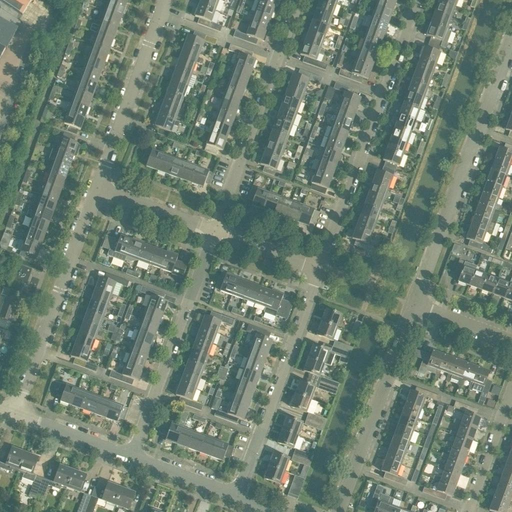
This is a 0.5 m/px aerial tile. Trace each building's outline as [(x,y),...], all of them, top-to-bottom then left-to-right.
[(0,0),(0,1),(22,16),(32,0),(0,0)] [(107,0),(103,0),(100,10),(121,17),(124,18),(126,11),(124,10),(125,6),(109,0),(107,0)] [(218,0),(200,0),(199,5),(215,11),(219,0),(218,0)] [(323,0),(319,0),(316,10),(332,16),(337,5),(323,0)] [(392,0),(378,0),(376,7),(392,12),(396,1),(392,0)] [(439,0),(438,2),(455,8),(457,0),(439,0)] [(259,2),(254,13),(271,19),(275,7),(259,2)] [(438,2),(434,14),(450,20),(455,8),(438,2)] [(215,11),(199,5),(194,17),(199,19),(197,24),(208,28),(210,23),(211,23),(215,11)] [(376,7),(372,18),(388,24),(392,12),(376,7)] [(121,17),(100,10),(96,21),(101,23),(117,29),(121,17)] [(316,10),(312,21),(328,27),(332,16),(316,10)] [(271,19),(254,13),(250,24),(266,30),(271,19)] [(434,14),(430,25),(446,31),(450,20),(434,14)] [(372,18),(368,29),(384,35),(388,24),(372,18)] [(0,45),(5,49),(7,49),(17,29),(0,19),(0,45)] [(312,21),(308,33),(324,39),(328,27),(312,21)] [(101,23),(97,34),(113,40),(117,29),(101,23)] [(222,27),(211,23),(210,23),(208,28),(220,33),(222,27)] [(250,24),(246,36),(244,41),(256,46),(258,40),(264,43),(267,35),(265,34),(266,30),(250,24)] [(431,38),(429,43),(440,47),(442,42),(446,31),(430,25),(429,28),(426,27),(423,35),(426,36),(431,38)] [(368,29),(364,40),(380,46),(384,35),(368,29)] [(188,36),(183,47),(200,53),(204,42),(203,41),(205,36),(194,32),(192,38),(188,36)] [(246,36),(235,32),(233,37),(244,41),(246,36)] [(308,33),(304,44),(320,50),(324,39),(308,33)] [(97,34),(93,45),(109,51),(113,40),(97,34)] [(203,41),(204,42),(215,46),(217,40),(205,36),(203,41)] [(364,40),(360,51),(376,57),(380,46),(364,40)] [(424,48),(420,59),(436,65),(440,53),(438,53),(440,47),(429,43),(427,49),(424,48)] [(324,51),(320,50),(304,44),(300,56),(304,57),(302,63),(325,71),(327,65),(316,61),(318,55),(323,56),(324,51)] [(93,45),(89,56),(105,62),(109,51),(93,45)] [(228,51),(239,55),(241,49),(230,45),(228,51)] [(183,47),(179,59),(196,64),(200,53),(183,47)] [(239,55),(235,66),(251,72),(255,61),(251,59),(253,54),(241,49),(239,55)] [(360,51),(355,63),(372,68),(376,57),(360,51)] [(89,56),(85,68),(101,74),(105,62),(89,56)] [(179,59),(175,70),(191,76),(196,64),(179,59)] [(420,59),(416,71),(432,77),(436,65),(420,59)] [(372,68),(355,63),(351,74),(351,75),(349,80),(361,84),(363,79),(367,80),(372,68)] [(235,66),(231,77),(247,83),(251,72),(235,66)] [(85,68),(81,79),(97,85),(101,74),(85,68)] [(175,70),(171,81),(187,87),(191,76),(175,70)] [(293,74),(289,86),(305,92),(309,80),(311,75),(299,70),(297,76),(293,74)] [(338,76),(349,80),(351,75),(351,74),(340,70),(338,76)] [(416,71),(411,82),(428,88),(432,77),(416,71)] [(309,80),(320,84),(322,79),(311,75),(309,80)] [(231,77),(227,89),(243,95),(247,83),(231,77)] [(81,79),(77,90),(93,96),(97,85),(81,79)] [(171,81),(167,92),(183,98),(187,87),(171,81)] [(411,82),(407,93),(424,99),(428,88),(411,82)] [(333,89),(344,93),(347,88),(335,84),(333,89)] [(289,86),(284,97),(301,103),(305,92),(289,86)] [(344,93),(340,105),(356,111),(360,99),(356,97),(358,92),(347,88),(344,93)] [(227,89),(222,100),(239,106),(243,95),(227,89)] [(77,90),(72,101),(88,107),(93,96),(77,90)] [(167,92),(163,104),(179,110),(183,98),(167,92)] [(333,95),(331,95),(326,93),(324,99),(329,100),(331,101),(333,95)] [(407,93),(403,104),(419,110),(424,99),(407,93)] [(284,97),(280,108),(297,114),(301,103),(284,97)] [(222,100),(218,111),(235,117),(239,106),(222,100)] [(72,101),(68,113),(84,119),(88,107),(72,101)] [(163,104),(159,115),(175,121),(179,110),(163,104)] [(403,104),(399,116),(415,121),(419,110),(403,104)] [(340,105),(336,116),(352,122),(356,111),(340,105)] [(280,108),(276,120),(292,126),(297,114),(280,108)] [(218,111),(214,123),(231,128),(235,117),(218,111)] [(84,119),(68,113),(64,125),(67,126),(65,131),(76,135),(78,130),(80,131),(84,119)] [(175,121),(159,115),(157,119),(155,118),(152,126),(155,127),(154,127),(159,129),(157,134),(168,138),(170,133),(171,133),(175,121)] [(336,116),(332,127),(348,133),(349,130),(352,130),(354,123),(352,122),(336,116)] [(399,116),(395,127),(411,133),(415,121),(399,116)] [(276,120),(272,131),(288,137),(292,126),(276,120)] [(214,123),(210,134),(226,140),(231,128),(214,123)] [(332,127),(328,139),(344,144),(348,133),(332,127)] [(395,127),(391,138),(407,144),(411,133),(395,127)] [(272,131),(268,142),(284,148),(288,137),(272,131)] [(64,133),(58,150),(73,156),(75,153),(77,153),(80,146),(78,145),(73,143),(75,138),(64,133)] [(226,140),(210,134),(206,146),(204,151),(216,155),(218,150),(222,152),(226,140)] [(391,138),(387,150),(403,156),(407,144),(391,138)] [(328,139),(324,150),(340,156),(344,144),(328,139)] [(268,142),(264,154),(280,160),(284,148),(268,142)] [(499,149),(494,161),(510,167),(511,160),(511,147),(505,145),(503,150),(499,149)] [(49,160),(53,162),(69,168),(73,156),(58,150),(53,149),(49,160)] [(146,167),(157,171),(163,155),(152,151),(146,149),(142,161),(147,163),(146,167)] [(324,150),(320,161),(336,167),(340,156),(324,150)] [(385,162),(383,168),(395,172),(397,166),(399,167),(403,156),(387,150),(383,161),(385,162)] [(264,167),(262,172),(274,177),(276,171),(280,160),(264,154),(262,157),(260,157),(257,164),(260,165),(264,167)] [(157,171),(168,176),(174,159),(163,155),(157,171)] [(168,176),(180,180),(186,164),(174,159),(168,176)] [(320,161),(315,173),(332,178),(336,167),(320,161)] [(494,161),(490,172),(506,178),(510,167),(494,161)] [(53,162),(49,173),(65,179),(69,168),(53,162)] [(180,180),(191,184),(197,168),(186,164),(180,180)] [(197,168),(191,184),(203,188),(204,184),(210,186),(214,174),(209,172),(197,168)] [(377,171),(372,183),(389,189),(393,177),(395,172),(383,168),(381,173),(377,171)] [(490,172),(486,183),(502,188),(506,178),(490,172)] [(49,173),(45,185),(61,190),(65,179),(49,173)] [(304,175),(298,173),(295,182),(301,184),(304,175)] [(332,178),(315,173),(311,184),(309,190),(324,195),(326,190),(327,190),(332,178)] [(372,183),(368,194),(384,200),(389,189),(372,183)] [(486,183),(482,194),(498,200),(502,188),(486,183)] [(45,185),(41,196),(57,202),(61,190),(45,185)] [(251,206),(262,210),(268,194),(257,190),(251,188),(247,200),(253,202),(251,206)] [(262,210),(274,214),(279,198),(268,194),(262,210)] [(368,194),(364,205),(380,211),(384,200),(368,194)] [(482,194),(478,206),(499,213),(501,208),(496,206),(498,200),(482,194)] [(41,196),(37,207),(53,213),(57,202),(41,196)] [(274,214),(285,218),(291,202),(279,198),(274,214)] [(285,218),(296,223),(302,206),(291,202),(285,218)] [(360,217),(368,219),(376,222),(380,211),(364,205),(363,209),(361,208),(358,216),(360,217)] [(302,206),(296,223),(308,227),(310,223),(315,225),(319,213),(314,211),(302,206)] [(478,206),(474,217),(495,225),(499,213),(478,206)] [(37,207),(33,218),(49,224),(53,213),(37,207)] [(360,217),(356,228),(372,234),(376,222),(368,219),(360,217)] [(474,217),(470,228),(485,234),(491,236),(495,225),(474,217)] [(33,218),(29,230),(45,235),(49,224),(33,218)] [(372,234),(356,228),(352,240),(368,245),(372,234)] [(485,234),(470,228),(466,239),(470,241),(467,246),(490,255),(492,249),(487,247),(482,242),(485,234)] [(505,228),(501,239),(505,241),(509,229),(505,228)] [(29,230),(25,241),(41,247),(45,235),(29,230)] [(126,257),(132,241),(120,237),(119,241),(113,239),(107,256),(124,263),(125,261),(126,257)] [(380,250),(385,252),(390,240),(384,238),(380,250)] [(505,241),(501,239),(497,250),(501,252),(505,241)] [(132,241),(126,257),(125,261),(130,262),(136,261),(138,261),(143,245),(144,243),(137,240),(136,242),(132,241)] [(41,247),(25,241),(20,252),(36,258),(41,247)] [(454,244),(452,252),(464,255),(466,248),(454,244)] [(138,261),(149,265),(155,249),(143,245),(138,261)] [(149,265),(160,269),(166,253),(155,249),(149,265)] [(34,262),(36,258),(20,252),(19,256),(34,262)] [(166,253),(160,269),(171,274),(171,275),(182,279),(187,265),(176,261),(177,258),(178,255),(170,253),(169,255),(166,253)] [(457,282),(470,287),(475,272),(463,267),(465,262),(459,260),(454,274),(460,276),(457,282)] [(470,287),(481,291),(487,276),(475,272),(470,287)] [(99,278),(95,289),(111,295),(115,284),(127,288),(129,282),(106,274),(104,279),(99,278)] [(218,278),(214,289),(220,291),(220,292),(231,296),(237,280),(238,277),(231,274),(230,277),(226,275),(224,280),(218,278)] [(481,291),(493,295),(498,280),(487,276),(481,291)] [(231,296),(242,300),(248,284),(237,280),(231,296)] [(493,295),(504,299),(510,284),(498,280),(493,295)] [(242,300),(254,304),(260,288),(248,284),(242,300)] [(151,297),(147,308),(163,314),(167,302),(163,301),(165,295),(142,287),(140,293),(151,297)] [(3,288),(1,295),(7,297),(10,290),(3,288)] [(260,288),(254,304),(265,308),(271,292),(260,288)] [(95,289),(91,301),(107,307),(111,295),(95,289)] [(271,292),(265,308),(263,313),(275,317),(275,316),(286,320),(292,304),(281,300),(283,294),(275,291),(275,293),(271,292)] [(0,314),(0,318),(10,322),(17,303),(6,299),(0,314)] [(91,301),(87,312),(103,318),(107,307),(91,301)] [(147,308),(143,319),(159,325),(163,314),(147,308)] [(326,310),(321,323),(337,329),(342,316),(326,310)] [(87,312),(83,323),(99,329),(103,318),(87,312)] [(205,316),(200,328),(216,334),(221,322),(232,326),(234,321),(211,313),(209,318),(205,316)] [(143,319),(138,331),(155,337),(159,325),(143,319)] [(355,321),(351,334),(357,336),(360,328),(361,323),(355,321)] [(83,323),(79,334),(95,340),(99,329),(83,323)] [(337,329),(321,323),(316,336),(332,342),(337,329)] [(256,336),(252,347),(268,353),(272,341),(268,340),(270,334),(248,326),(246,332),(256,336)] [(200,328),(196,339),(212,345),(216,334),(200,328)] [(138,331),(134,342),(150,348),(155,337),(138,331)] [(79,334),(75,346),(91,352),(95,340),(79,334)] [(196,339),(192,350),(208,356),(212,345),(196,339)] [(134,342),(130,353),(146,359),(150,348),(134,342)] [(334,342),(332,347),(350,354),(352,348),(334,342)] [(91,352),(75,346),(70,357),(75,359),(73,364),(84,368),(86,363),(91,352)] [(313,346),(308,359),(324,365),(329,367),(333,355),(330,354),(330,353),(313,346)] [(252,347),(248,358),(264,364),(268,353),(252,347)] [(350,354),(332,347),(330,353),(348,360),(350,354)] [(192,350),(188,362),(204,368),(208,356),(192,350)] [(427,367),(436,370),(439,371),(445,356),(432,351),(429,361),(423,359),(416,378),(422,380),(427,367)] [(130,353),(126,365),(142,371),(146,359),(130,353)] [(440,372),(447,374),(450,375),(456,360),(445,356),(439,371),(436,370),(434,378),(438,379),(440,372)] [(248,358),(244,370),(260,375),(264,364),(248,358)] [(324,365),(308,359),(303,372),(319,377),(324,365)] [(450,379),(458,382),(458,378),(461,379),(467,364),(456,360),(450,375),(447,374),(445,382),(449,383),(450,379)] [(188,362),(184,373),(200,379),(204,368),(188,362)] [(86,363),(84,368),(96,373),(98,367),(86,363)] [(464,380),(470,382),(473,383),(478,368),(467,364),(461,379),(458,378),(458,382),(457,386),(462,388),(464,380)] [(142,371),(126,365),(122,376),(120,382),(132,386),(133,380),(138,382),(142,371)] [(473,383),(470,382),(468,390),(471,391),(472,390),(481,393),(478,401),(484,403),(492,382),(486,380),(489,372),(478,368),(473,383)] [(244,370),(239,381),(256,387),(260,375),(244,370)] [(109,378),(120,382),(122,376),(111,372),(109,378)] [(184,373),(180,384),(196,390),(200,379),(184,373)] [(321,377),(319,383),(337,390),(339,384),(321,377)] [(239,381),(235,392),(251,398),(256,387),(239,381)] [(300,382),(295,395),(311,401),(315,388),(300,382)] [(337,390),(319,383),(317,389),(335,396),(337,390)] [(60,402),(71,406),(77,390),(66,386),(60,384),(56,396),(62,398),(60,402)] [(196,390),(180,384),(175,396),(180,398),(178,403),(189,407),(191,402),(192,402),(196,390)] [(488,393),(498,397),(502,388),(494,385),(492,389),(490,388),(488,393)] [(410,392),(406,404),(421,409),(425,398),(439,403),(441,397),(416,388),(414,393),(410,392)] [(121,400),(131,402),(133,391),(123,389),(121,400)] [(71,406),(82,410),(88,394),(77,390),(71,406)] [(235,392),(231,403),(247,409),(251,398),(235,392)] [(82,410),(94,415),(100,398),(88,394),(82,410)] [(311,401),(295,395),(290,408),(306,413),(311,401)] [(94,415),(105,419),(111,403),(100,398),(94,415)] [(203,406),(192,402),(191,402),(189,407),(201,412),(203,406)] [(454,408),(465,412),(467,407),(455,402),(453,408),(454,408)] [(111,403),(105,419),(117,423),(119,419),(124,421),(128,409),(123,407),(111,403)] [(231,403),(229,409),(227,415),(225,420),(237,425),(239,419),(243,421),(247,409),(231,403)] [(406,404),(401,415),(417,421),(421,409),(406,404)] [(467,407),(465,412),(475,416),(477,411),(467,407)] [(165,441),(176,445),(182,429),(183,429),(188,414),(182,411),(178,422),(179,422),(177,427),(165,423),(161,434),(167,436),(165,441)] [(227,415),(216,411),(214,416),(225,420),(227,415)] [(465,412),(462,422),(461,424),(476,429),(480,418),(475,416),(465,412)] [(308,413),(306,419),(324,426),(326,420),(308,413)] [(401,415),(397,426),(413,432),(417,421),(401,415)] [(286,418),(282,431),(298,437),(302,424),(286,418)] [(324,426),(306,419),(304,425),(322,432),(324,426)] [(460,426),(458,433),(457,435),(472,441),(476,429),(461,424),(462,422),(454,420),(453,423),(460,426)] [(397,426),(394,437),(409,443),(413,432),(397,426)] [(176,445),(188,449),(194,433),(183,429),(182,429),(176,445)] [(298,437),(282,431),(277,444),(293,449),(298,437)] [(456,437),(453,445),(453,447),(468,452),(472,441),(457,435),(458,433),(450,431),(449,435),(456,437)] [(188,449),(198,453),(204,437),(194,433),(188,449)] [(198,453),(210,457),(215,441),(204,437),(198,453)] [(394,437),(389,449),(405,454),(409,443),(394,437)] [(215,441),(210,457),(222,462),(224,457),(229,459),(233,448),(215,441)] [(452,449),(449,456),(448,458),(464,463),(468,452),(453,447),(453,445),(446,442),(445,446),(452,449)] [(13,468),(19,470),(25,453),(12,448),(6,465),(0,463),(0,468),(11,472),(13,468)] [(295,449),(293,455),(311,462),(313,456),(295,449)] [(389,449),(385,460),(401,465),(405,454),(389,449)] [(25,453),(19,470),(24,472),(22,478),(33,483),(28,497),(35,499),(37,496),(43,479),(32,475),(38,458),(25,453)] [(273,454),(269,467),(285,472),(289,460),(273,454)] [(448,460),(445,467),(444,469),(460,475),(464,463),(448,458),(449,456),(442,454),(440,457),(448,460)] [(311,462),(293,455),(291,461),(309,467),(311,462)] [(401,465),(385,460),(381,472),(385,473),(383,479),(395,483),(397,477),(396,477),(401,465)] [(444,471),(441,478),(440,480),(456,486),(460,475),(444,469),(445,467),(438,465),(436,469),(444,471)] [(511,467),(506,465),(501,477),(511,480),(511,467)] [(54,483),(43,479),(37,496),(44,498),(48,486),(59,490),(61,486),(67,488),(73,471),(60,466),(54,483)] [(285,472),(269,467),(264,479),(280,485),(285,472)] [(86,476),(73,471),(67,488),(80,493),(86,476)] [(288,494),(298,497),(302,488),(305,480),(295,476),(288,494)] [(440,480),(441,478),(434,476),(432,480),(440,483),(436,492),(446,496),(451,498),(456,486),(440,480)] [(407,481),(397,477),(395,483),(405,487),(407,481)] [(511,480),(501,477),(497,488),(511,493),(511,495),(511,496),(511,495),(511,480)] [(102,501),(115,506),(121,489),(108,484),(102,501)] [(373,511),(387,511),(390,506),(391,507),(393,499),(380,495),(383,489),(377,487),(369,507),(375,509),(373,511)] [(422,493),(434,497),(436,492),(424,487),(422,493)] [(511,493),(497,488),(493,499),(509,505),(508,507),(511,508),(511,504),(509,503),(511,496),(511,495),(511,493)] [(121,489),(115,506),(128,511),(134,493),(121,489)] [(436,492),(434,497),(444,501),(446,496),(436,492)] [(77,511),(85,511),(91,497),(84,494),(77,511)] [(91,497),(85,511),(93,511),(98,499),(91,497)] [(509,505),(493,499),(489,511),(491,511),(505,511),(508,507),(509,505)] [(387,511),(400,511),(401,511),(402,511),(404,503),(401,502),(398,509),(391,507),(390,506),(387,511)]
